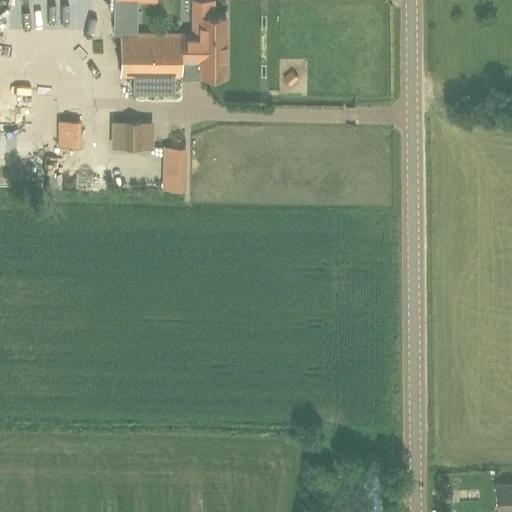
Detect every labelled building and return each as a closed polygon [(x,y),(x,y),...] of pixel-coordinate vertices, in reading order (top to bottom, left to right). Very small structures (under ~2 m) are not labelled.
[(194,0),(193,34),(181,33),(181,46),(201,46),(201,50),(213,51),(213,34),(226,34),(226,16),(213,16),(213,0),(194,0)] [(181,46),(181,33),(121,33),(121,75),(181,75),(181,59),(201,59),(201,75),(226,75),(226,34),(213,34),(213,51),(201,50),(201,46),(181,46)] [(80,145),(80,118),(59,117),(59,145),(80,145)] [(112,118),(112,146),(154,146),(154,118),(112,118)] [(167,146),(166,189),(185,189),(186,146),(167,146)] [(11,160),(0,160),(0,176),(10,176),(11,160)] [(501,510),(511,509),(511,482),(500,483),(501,510)]
